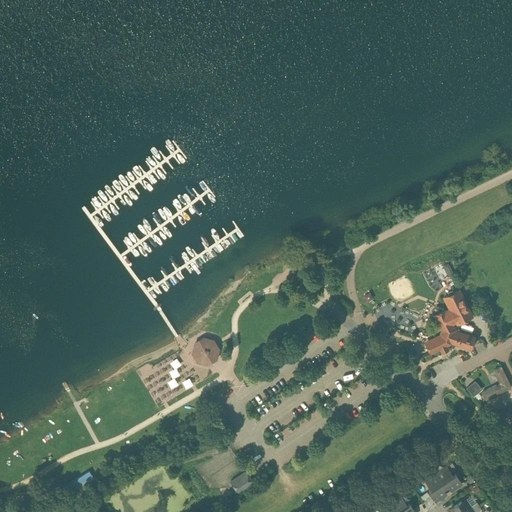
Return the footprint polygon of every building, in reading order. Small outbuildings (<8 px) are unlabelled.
[(458,288),(445,261),(430,268),(443,296),(458,288)] [(474,307),(464,285),(458,288),(469,310),(474,307)] [(458,288),(443,296),(449,308),(456,320),(456,322),(471,314),(469,310),(458,288)] [(372,298),(368,291),(362,295),(365,301),(372,298)] [(449,308),(445,310),(445,309),(439,312),(437,319),(442,329),(440,334),(430,338),(428,346),(431,351),(440,347),(442,350),(447,348),(445,344),(450,342),(450,341),(470,347),(474,336),(454,330),(454,328),(451,322),(456,320),(449,308)] [(387,329),(378,321),(371,328),(380,336),(387,329)] [(213,340),(203,338),(195,343),(192,352),(198,361),(207,363),(216,358),(218,349),(213,340)] [(482,391),(486,399),(511,386),(501,365),(493,369),(500,383),(482,391)] [(469,375),(460,382),(466,391),(476,384),(469,375)] [(507,404),(501,393),(489,398),(495,410),(507,404)] [(455,473),(453,475),(449,470),(446,472),(443,467),(436,473),(445,486),(447,484),(451,490),(462,483),(458,478),(455,473)] [(70,481),(76,490),(95,477),(89,469),(70,481)] [(246,471),(230,481),(238,493),(253,482),(246,471)] [(445,486),(436,473),(428,478),(431,482),(428,484),(431,489),(429,490),(432,496),(435,501),(446,493),(442,488),(445,486)] [(231,489),(219,489),(219,506),(232,505),(231,489)] [(414,511),(409,503),(407,505),(404,501),(401,503),(398,498),(390,503),(395,511),(414,511)] [(468,502),(464,505),(461,501),(450,508),(452,511),(455,511),(456,511),(468,511),(473,509),(470,506),(468,502)] [(476,501),(470,506),(473,509),(479,505),(476,501)] [(395,511),(390,503),(382,508),(384,511),(395,511)]
